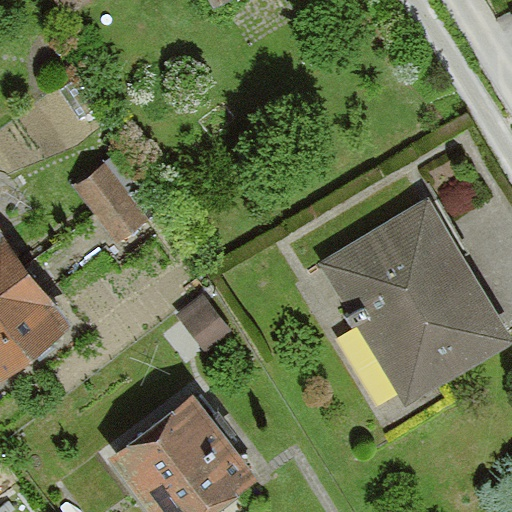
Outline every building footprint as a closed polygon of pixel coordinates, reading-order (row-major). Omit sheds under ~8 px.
[(62,0),(70,12),(88,0),(62,0)] [(145,220),(106,168),(80,188),(120,240),(145,220)] [(511,333),(434,202),(332,264),(415,400),(511,343),(511,333)] [(0,296),(33,272),(0,228),(0,296)] [(0,378),(71,324),(33,272),(0,296),(0,378)] [(226,333),(204,301),(183,316),(205,348),(226,333)] [(197,398),(117,458),(157,511),(213,511),(258,479),(197,398)]
